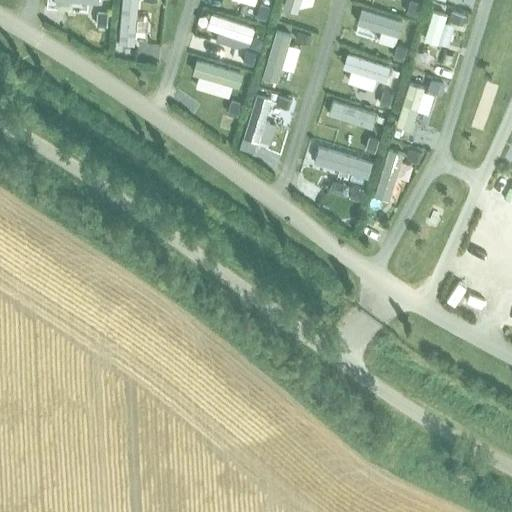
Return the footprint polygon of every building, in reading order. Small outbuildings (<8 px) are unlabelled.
[(130,39),(130,0),(115,0),(115,39),(130,39)] [(409,1),(405,14),(415,17),(419,4),(409,1)] [(260,3),(256,16),(266,19),(270,6),(260,3)] [(96,11),(95,24),(106,25),(107,12),(96,11)] [(452,11),(449,20),(462,24),(464,14),(452,11)] [(298,29),(294,38),(308,43),(311,34),(298,29)] [(397,44),(393,58),(402,61),(407,47),(397,44)] [(247,49),(243,61),(252,65),(256,52),(247,49)] [(190,83),(225,94),(233,70),(192,57),(188,69),(194,71),(190,83)] [(430,78),(427,88),(441,92),(444,83),(430,78)] [(253,89),(238,134),(252,138),(267,94),(253,89)] [(383,89),(378,102),(388,105),(392,92),(383,89)] [(278,94),(275,103),(288,108),(291,98),(278,94)] [(231,100),(227,113),(236,116),(240,103),(231,100)] [(227,129),(231,117),(208,110),(204,121),(227,129)] [(279,133),(283,120),(270,116),(266,129),(279,133)] [(369,134),(365,149),(374,152),(379,137),(369,134)] [(314,142),(310,158),(363,173),(367,157),(314,142)] [(374,184),(388,188),(399,147),(385,143),(374,184)] [(409,148),(406,157),(419,161),(422,152),(409,148)] [(354,183),(350,195),(358,199),(363,186),(354,183)]
